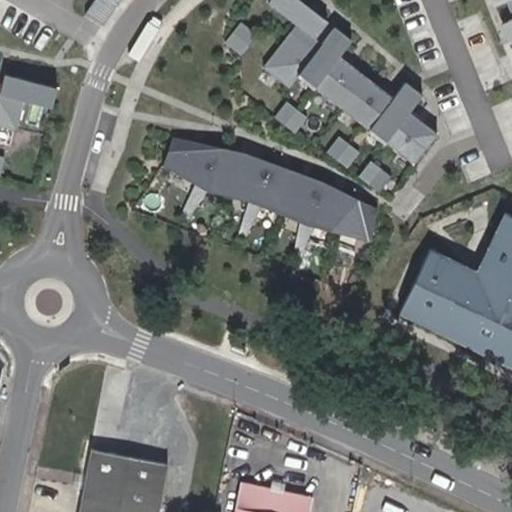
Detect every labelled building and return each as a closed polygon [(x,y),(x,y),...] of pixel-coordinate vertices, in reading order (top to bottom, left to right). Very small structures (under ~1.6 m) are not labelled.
[(97,0),(91,12),(110,22),(120,0),(97,0)] [(300,0),(267,0),(267,1),(314,37),(327,20),(300,0)] [(240,22),(224,42),(240,54),(256,34),(240,22)] [(290,32),(262,67),(289,87),(299,74),(413,162),(436,132),(409,111),(422,94),(421,93),(405,81),(392,98),(338,56),(351,39),(334,26),(315,51),(290,32)] [(0,124),(15,129),(23,100),(51,107),(56,88),(58,89),(58,88),(4,74),(0,90),(0,124)] [(272,115),(297,135),(306,122),(281,103),(272,115)] [(172,137),(163,165),(195,184),(180,216),(187,220),(208,190),(248,200),(238,234),(245,237),(261,205),(299,220),(293,256),(301,258),(313,225),(369,240),(376,208),(322,181),(244,152),(172,137)] [(333,137),(323,149),(348,169),(358,156),(333,137)] [(357,176),(370,185),(379,173),(367,163),(357,176)] [(477,271),(430,248),(399,312),(511,366),(511,215),(506,213),(492,241),(501,246),(486,276),(477,271)] [(477,271),(486,276),(501,246),(492,241),(477,271)] [(85,474),(83,487),(78,511),(158,511),(168,464),(90,448),(85,474)] [(73,485),(83,487),(85,474),(75,472),(73,485)] [(309,511),(313,497),(240,481),(233,511),(309,511)]
